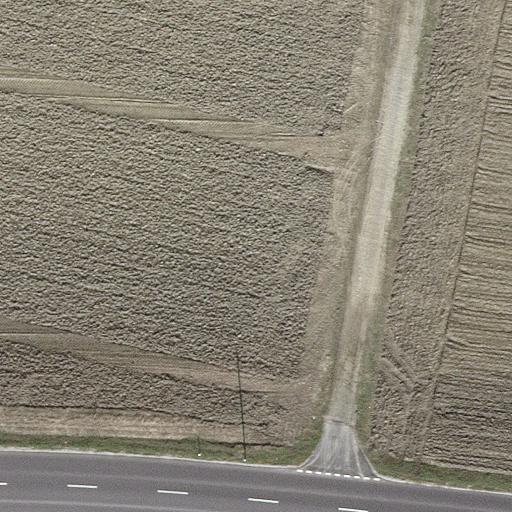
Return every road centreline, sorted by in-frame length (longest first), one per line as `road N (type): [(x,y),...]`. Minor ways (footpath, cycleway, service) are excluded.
road 1 (track): [(337,511),(341,412),(433,0)]
road 2 (tertiary): [(305,511),(0,493)]
